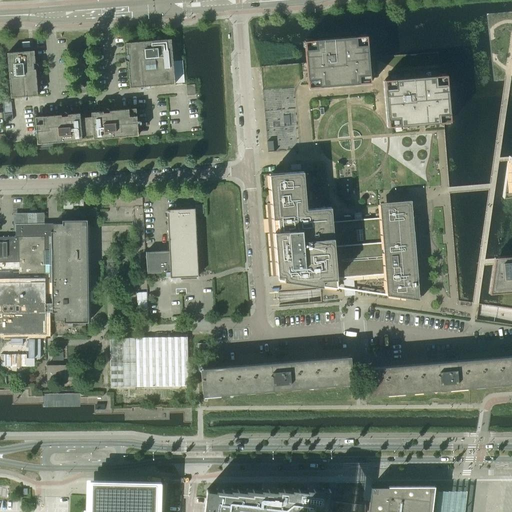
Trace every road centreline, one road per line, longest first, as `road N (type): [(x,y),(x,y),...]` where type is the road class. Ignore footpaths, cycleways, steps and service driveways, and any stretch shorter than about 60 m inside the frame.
road 1 (secondary): [(113,466),(511,459)]
road 2 (secondary): [(511,447),(118,444)]
road 3 (residential): [(247,172),(0,184)]
road 4 (residential): [(262,335),(371,326),(461,340)]
road 5 (residential): [(238,0),(247,172)]
road 6 (residential): [(262,335),(247,172)]
